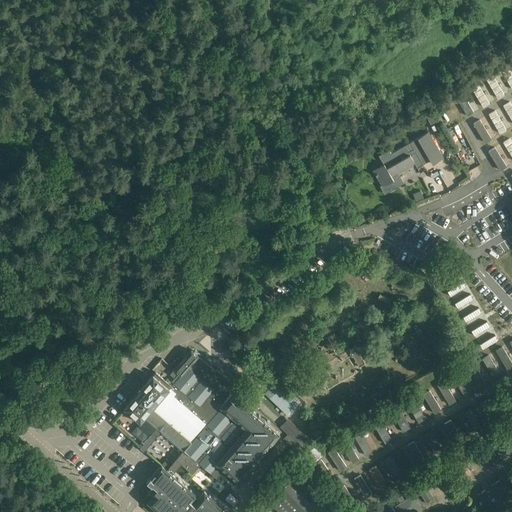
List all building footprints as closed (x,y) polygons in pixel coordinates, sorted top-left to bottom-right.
[(496,96),(511,88),(511,65),(483,79),(486,87),(491,84),(496,96)] [(511,118),(511,102),(510,100),(502,104),(511,118)] [(496,108),(489,113),(500,133),(508,129),(496,108)] [(434,114),(432,111),(426,115),(431,124),(438,121),(436,119),(433,115),(434,114)] [(486,142),(492,138),(480,118),(474,122),(486,142)] [(414,162),(417,167),(431,160),(432,163),(443,157),(428,131),(391,152),(389,148),(378,154),(383,163),(373,169),(375,173),(376,175),(382,185),(393,179),(395,184),(402,180),(397,172),(414,162)] [(489,150),(500,170),(509,165),(497,145),(489,150)] [(473,178),(484,172),(479,164),(469,171),(473,178)] [(492,377),(511,369),(511,362),(505,346),(483,355),(492,377)] [(365,364),(355,347),(349,351),(350,352),(354,359),(359,367),(365,364)] [(248,470),(273,441),(280,433),(232,392),(221,405),(218,402),(234,383),(218,369),(216,370),(191,348),(173,369),(177,372),(168,383),(164,379),(155,371),(123,408),(140,422),(145,416),(157,426),(153,431),(155,433),(158,435),(162,430),(184,450),(168,469),(166,469),(161,465),(150,478),(157,483),(145,496),(150,500),(147,502),(158,511),(229,511),(230,511),(204,489),(193,503),(191,502),(197,495),(174,474),(183,465),(193,474),(202,465),(210,472),(216,478),(224,469),(241,484),(251,473),(248,470)] [(470,373),(481,384),(488,378),(478,367),(470,373)] [(445,380),(439,384),(450,404),(471,392),(462,375),(455,379),(461,390),(453,394),(445,380)] [(300,401),(283,384),(272,385),(264,393),(287,415),(300,401)] [(415,400),(403,408),(408,416),(399,421),(404,429),(411,425),(413,429),(428,420),(415,400)] [(454,439),(463,435),(455,417),(446,422),(454,439)] [(386,443),(393,439),(383,422),(376,426),(386,443)] [(362,432),(356,436),(367,454),(373,450),(362,432)] [(323,455),(312,441),(298,452),(309,466),(323,455)] [(335,446),(327,451),(340,470),(358,458),(355,453),(349,457),(346,453),(350,450),(348,446),(339,452),(335,446)] [(393,454),(386,458),(392,473),(400,470),(393,454)] [(370,468),(378,486),(387,482),(378,464),(370,468)] [(335,511),(296,473),(268,500),(279,511),(335,511)] [(364,494),(372,490),(363,473),(355,477),(364,494)] [(258,482),(249,495),(254,499),(263,486),(258,482)] [(399,510),(396,511),(411,511),(420,507),(412,495),(404,499),(401,495),(397,498),(400,502),(395,506),(399,510)]
